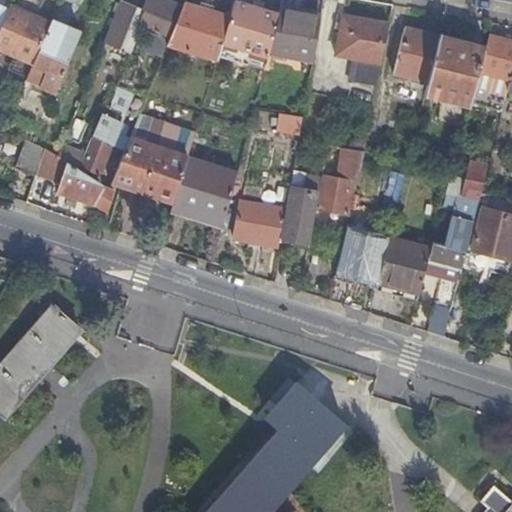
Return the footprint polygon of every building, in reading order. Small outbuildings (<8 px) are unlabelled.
[(120,0),(103,42),(130,54),(141,27),(152,0),(146,0),(143,8),(125,0),(120,0)] [(182,5),(169,0),(152,0),(141,27),(169,38),(182,5)] [(278,13),(235,0),(234,0),(230,16),(218,55),(263,69),(267,52),(278,13)] [(167,45),(216,60),(218,55),(230,16),(184,2),(182,5),(169,38),(167,45)] [(0,26),(0,48),(33,62),(50,23),(9,5),(0,26)] [(297,12),(279,8),(278,13),(267,52),(286,56),(297,12)] [(320,16),(297,12),(286,56),(312,61),(320,16)] [(349,82),(376,87),(387,23),(341,15),(334,55),(354,59),(349,82)] [(26,79),(56,93),(81,33),(51,20),(50,23),(33,62),(26,79)] [(392,72),(427,81),(438,36),(403,27),(392,72)] [(478,71),(509,79),(511,68),(511,39),(489,33),(485,48),(478,71)] [(424,95),(469,107),(478,71),(485,48),(438,36),(427,81),(424,95)] [(99,118),(101,119),(116,127),(125,102),(113,97),(110,106),(105,105),(99,118)] [(297,142),(302,117),(279,113),(275,138),(297,142)] [(101,119),(93,136),(111,145),(118,128),(116,127),(101,119)] [(172,151),(187,156),(195,129),(180,125),(172,151)] [(111,145),(110,148),(119,153),(127,132),(118,128),(111,145)] [(353,133),(350,149),(361,151),(364,151),(367,135),(353,133)] [(93,136),(81,164),(99,175),(110,148),(111,145),(93,136)] [(172,151),(129,137),(111,182),(172,203),(187,156),(172,151)] [(14,171),(35,176),(44,148),(24,142),(14,171)] [(359,166),(361,151),(350,149),(327,146),(325,157),(339,159),(335,179),(322,176),(318,193),(316,207),(347,213),(356,165),(359,166)] [(236,171),(187,156),(172,203),(170,211),(221,226),(236,171)] [(462,195),(479,199),(488,162),(471,159),(462,195)] [(96,202),(107,212),(114,191),(66,161),(58,187),(96,202)] [(318,193),(289,187),(285,208),(281,231),(310,236),(316,207),(318,193)] [(479,199),(459,195),(454,216),(452,216),(444,245),(432,242),(431,248),(428,259),(447,264),(435,306),(450,310),(467,247),(473,221),(477,206),(479,199)] [(233,239),(239,240),(249,201),(240,200),(233,239)] [(285,208),(249,201),(239,240),(278,247),(281,231),(285,208)] [(511,255),(511,215),(477,206),(473,221),(467,247),(511,258),(511,255)] [(336,272),(377,282),(388,237),(347,226),(336,272)] [(377,282),(419,293),(428,259),(431,248),(388,237),(377,282)] [(52,302),(29,326),(0,358),(0,407),(5,412),(81,327),(52,302)] [(450,310),(435,306),(428,331),(444,336),(450,310)] [(266,511),(347,420),(297,376),(265,412),(277,423),(199,511),(266,511)] [(511,511),(511,493),(495,479),(481,496),(489,502),(499,511),(511,511)] [(481,511),(499,511),(489,502),(481,511)]
